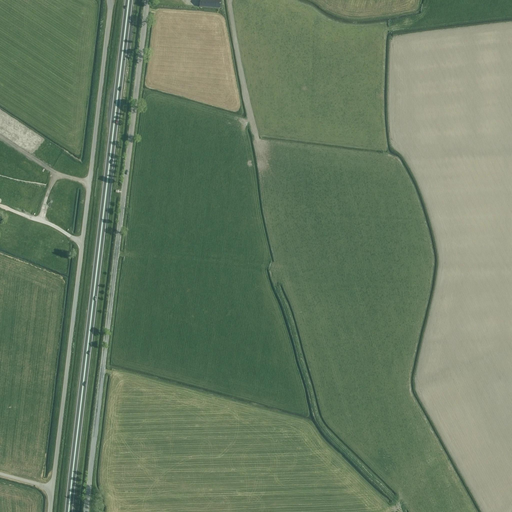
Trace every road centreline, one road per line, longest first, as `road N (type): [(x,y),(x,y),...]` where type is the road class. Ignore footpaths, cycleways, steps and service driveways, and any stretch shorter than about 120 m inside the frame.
road 1 (tertiary): [(85,511),(146,0)]
road 2 (trunk): [(68,511),(128,0)]
road 3 (unclassified): [(50,511),(89,182)]
road 4 (unclassified): [(111,0),(89,182)]
